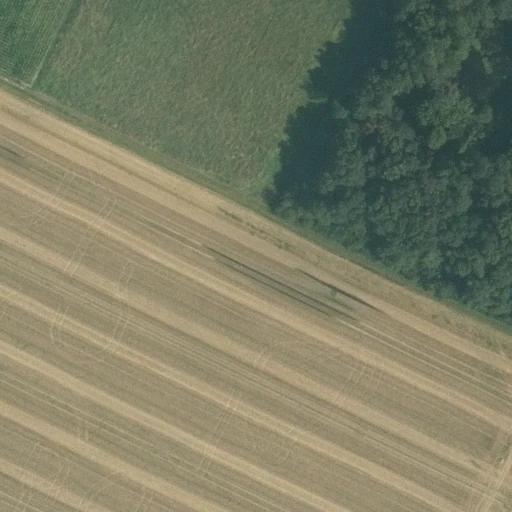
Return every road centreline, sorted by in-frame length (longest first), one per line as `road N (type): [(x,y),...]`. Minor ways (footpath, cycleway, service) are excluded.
road 1 (track): [(0,84),(511,335)]
road 2 (track): [(293,227),(401,0)]
